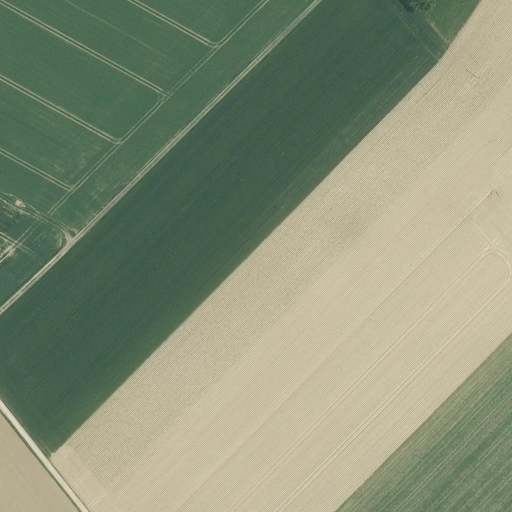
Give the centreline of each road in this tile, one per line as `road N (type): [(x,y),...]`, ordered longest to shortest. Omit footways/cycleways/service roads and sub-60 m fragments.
road 1 (track): [(77,237),(320,0)]
road 2 (track): [(85,511),(0,401)]
